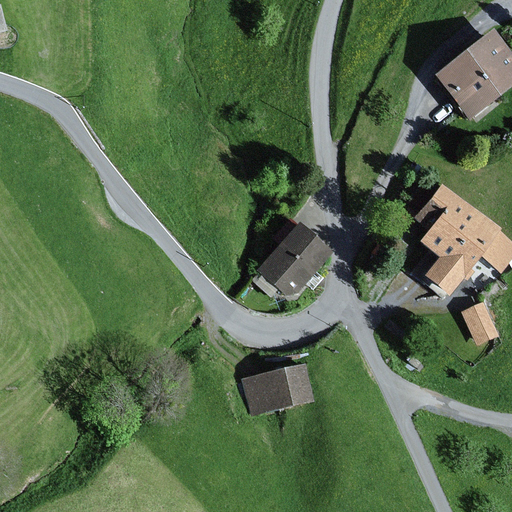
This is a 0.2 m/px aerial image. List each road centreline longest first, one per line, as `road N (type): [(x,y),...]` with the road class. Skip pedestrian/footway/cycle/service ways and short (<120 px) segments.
road 1 (residential): [(335,0),(321,111),(338,298),(302,327),(270,331),(226,313),(70,118),(0,80)]
road 2 (track): [(382,377),(443,511)]
road 3 (track): [(382,377),(464,411),(511,419)]
